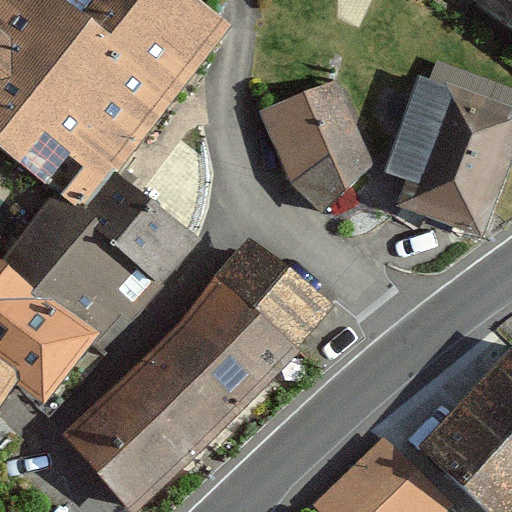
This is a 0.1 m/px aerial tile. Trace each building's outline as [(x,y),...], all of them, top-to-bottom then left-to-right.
[(0,170),(7,163),(35,187),(85,126),(121,156),(218,39),(171,0),(77,0),(73,5),(67,0),(10,0),(0,12),(0,170)] [(511,51),(511,0),(509,0),(481,32),(511,51)] [(511,194),(511,121),(428,90),(401,163),(425,172),(408,216),(435,226),(492,248),(511,194)] [(346,93),(309,104),(330,168),(304,198),(337,229),(377,172),(346,93)] [(309,104),(275,116),(296,179),(330,168),(309,104)] [(145,302),(193,245),(106,173),(121,156),(85,126),(35,187),(62,209),(11,270),(93,338),(132,291),(145,302)] [(241,249),(212,281),(292,356),(322,324),(241,249)] [(36,406),(93,338),(11,270),(0,260),(0,375),(28,399),(36,406)] [(124,511),(148,511),(292,356),(212,281),(115,386),(125,395),(66,458),(124,511)] [(511,511),(511,353),(421,448),(487,511),(511,511)] [(0,432),(6,425),(28,399),(0,375),(0,432)] [(385,441),(318,505),(324,511),(438,511),(447,504),(385,441)]
